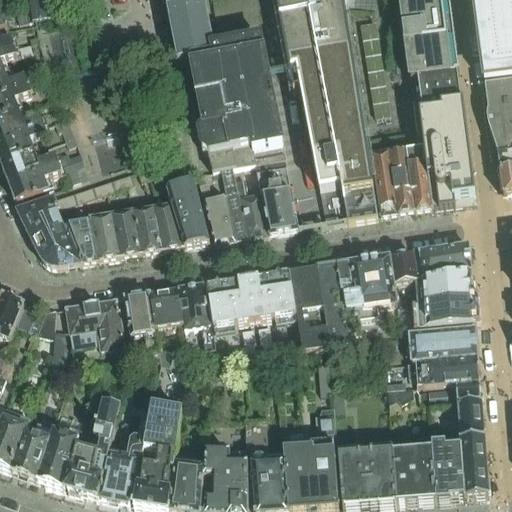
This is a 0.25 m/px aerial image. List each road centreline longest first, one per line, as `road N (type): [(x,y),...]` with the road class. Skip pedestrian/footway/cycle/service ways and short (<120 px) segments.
road 1 (residential): [(9,279),(40,300),(487,227)]
road 2 (residential): [(487,227),(511,511)]
road 3 (residential): [(460,0),(487,227)]
